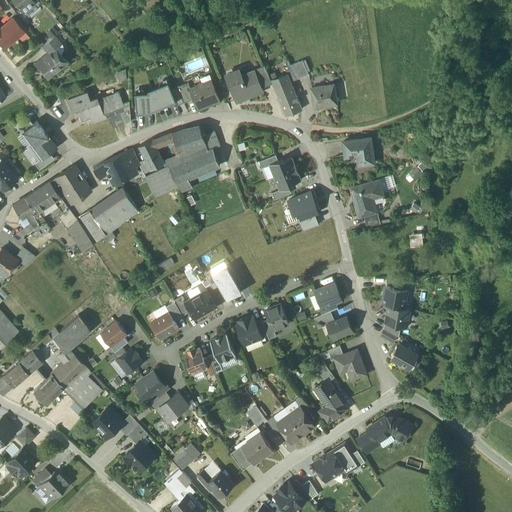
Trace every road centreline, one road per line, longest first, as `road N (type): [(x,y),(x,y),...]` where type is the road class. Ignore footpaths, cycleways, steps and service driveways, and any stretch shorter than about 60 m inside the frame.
road 1 (residential): [(78,153),(90,156),(183,120),(272,123),(297,135),(324,175),(347,265)]
road 2 (residential): [(347,265),(242,306),(155,356)]
road 3 (residential): [(397,390),(288,464),(234,511)]
road 4 (residential): [(150,511),(58,436),(0,401)]
road 5 (track): [(511,62),(373,128)]
road 6 (residential): [(397,390),(455,424),(511,473)]
road 7 (residential): [(347,265),(370,343),(397,390)]
road 8 (residential): [(0,59),(78,153)]
